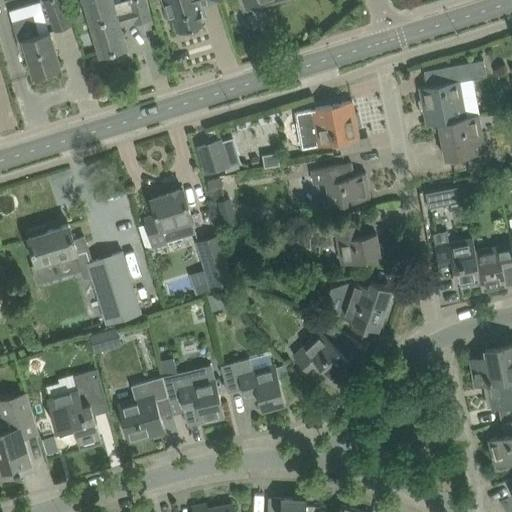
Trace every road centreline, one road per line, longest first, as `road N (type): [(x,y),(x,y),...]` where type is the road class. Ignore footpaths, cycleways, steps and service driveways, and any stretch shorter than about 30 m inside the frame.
road 1 (tertiary): [(0,162),(394,38)]
road 2 (residential): [(59,511),(172,472),(247,458),(333,463)]
road 3 (residential): [(443,336),(388,77)]
road 4 (unclassified): [(490,511),(464,391),(443,336)]
road 5 (unclassified): [(443,336),(369,396),(333,463)]
road 6 (residential): [(333,463),(389,477),(461,511)]
road 7 (tertiary): [(394,38),(511,4)]
